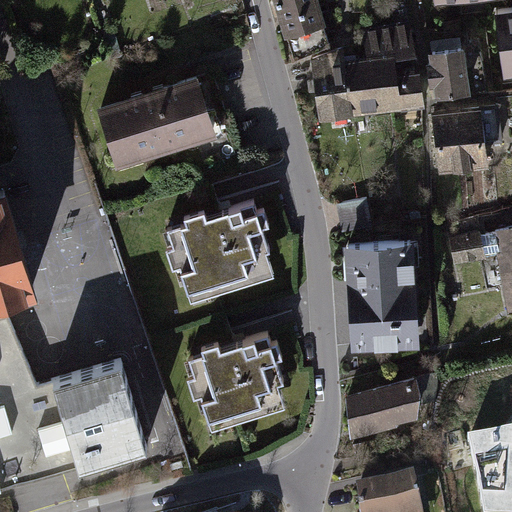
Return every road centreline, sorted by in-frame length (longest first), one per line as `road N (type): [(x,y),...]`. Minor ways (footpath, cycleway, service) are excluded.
road 1 (residential): [(259,0),(312,201),(325,401),(316,467)]
road 2 (residential): [(127,511),(316,467)]
